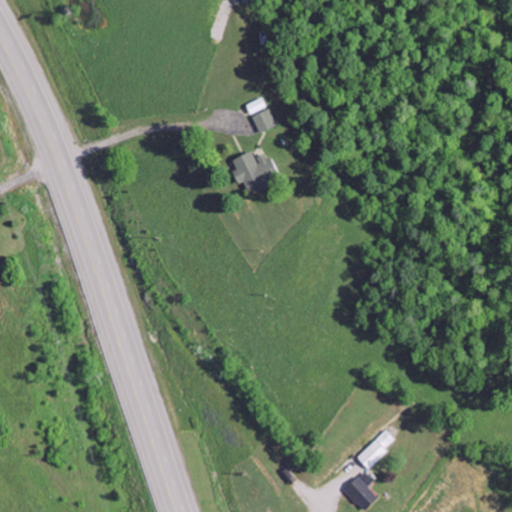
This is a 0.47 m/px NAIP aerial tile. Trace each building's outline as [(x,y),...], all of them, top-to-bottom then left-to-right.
[(269,106),(265,97),(248,104),(253,114),(269,106)] [(254,116),(262,132),(279,124),(271,108),(254,116)] [(232,160),(243,184),(247,182),(251,192),(282,179),(270,152),(256,157),(254,151),(232,160)] [(398,441),(388,430),(359,457),(370,468),(398,441)] [(367,511),(380,497),(359,477),(345,491),(367,511)]
